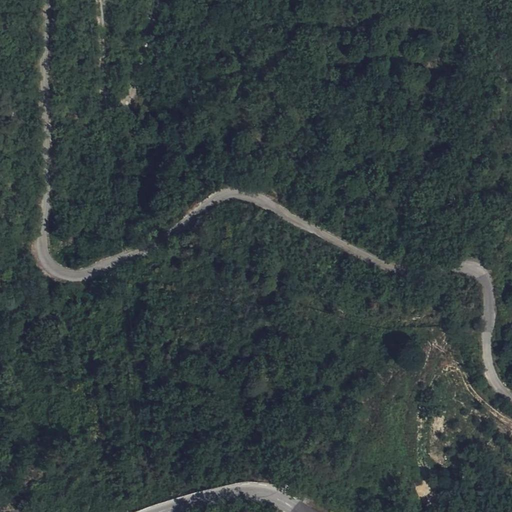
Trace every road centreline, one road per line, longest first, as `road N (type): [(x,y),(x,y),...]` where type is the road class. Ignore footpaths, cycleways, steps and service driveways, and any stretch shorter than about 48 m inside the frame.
road 1 (tertiary): [(511,398),(490,375),(488,288),(476,273),(377,260),(254,198),(216,198),(169,232),(85,272),(49,265),(41,252),(44,0)]
road 2 (secondary): [(298,511),(248,493),(164,511)]
